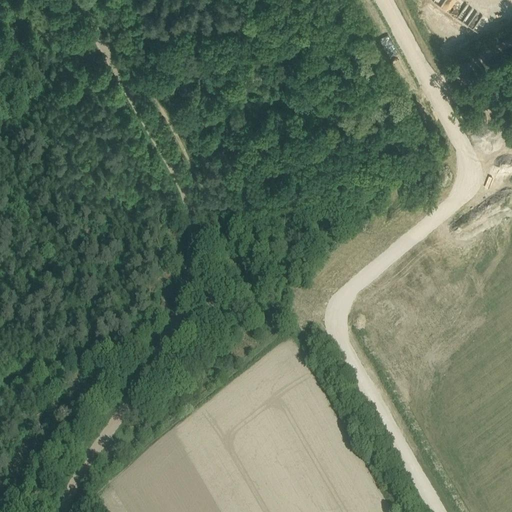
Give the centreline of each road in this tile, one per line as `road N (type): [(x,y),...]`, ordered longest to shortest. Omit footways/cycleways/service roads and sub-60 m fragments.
road 1 (unknown): [(72,511),(191,283),(195,223),(172,159),(77,0)]
road 2 (track): [(0,376),(164,343)]
